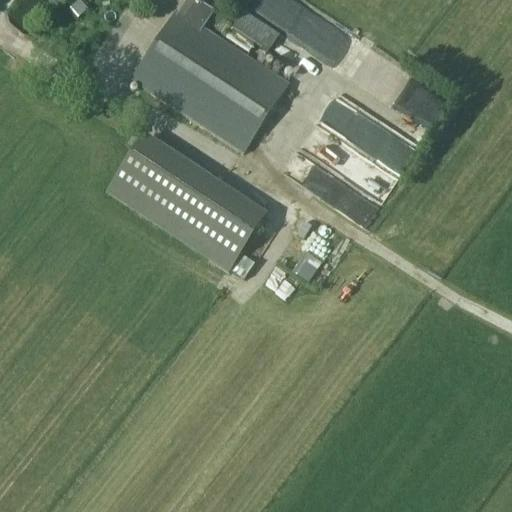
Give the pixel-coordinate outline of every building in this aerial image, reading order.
[(187,0),(178,16),(202,32),(214,14),(200,5),(203,0),(187,0)] [(202,32),(178,16),(176,15),(131,83),(243,157),(288,88),(202,32)] [(243,15),(232,32),(267,55),(278,38),(243,15)] [(428,134),(447,107),(370,54),(352,81),(428,134)] [(362,120),(348,146),(315,128),(301,155),(385,201),(399,177),(400,178),(416,150),(362,120)] [(142,142),(108,195),(229,274),(239,259),(264,222),(263,221),(260,225),(141,147),(143,143),(142,142)] [(337,183),(336,184),(313,167),(303,180),(337,205),(347,191),(337,183)] [(334,249),(339,238),(317,228),(312,239),(334,249)] [(305,257),(293,276),(308,286),(321,267),(305,257)] [(239,259),(229,274),(242,283),(252,268),(239,259)]
